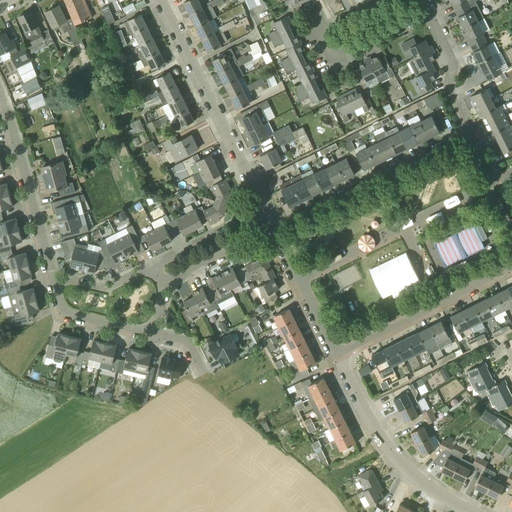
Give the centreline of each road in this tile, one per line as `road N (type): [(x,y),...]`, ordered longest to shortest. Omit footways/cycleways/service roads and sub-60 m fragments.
road 1 (residential): [(264,211),(157,0)]
road 2 (residential): [(477,511),(431,489),(389,447),(336,352)]
road 3 (residential): [(299,277),(495,181)]
road 4 (residential): [(274,229),(469,134)]
road 5 (residential): [(336,352),(511,267)]
road 6 (residential): [(427,11),(334,51),(325,35),(332,25),(383,0)]
road 7 (residential): [(51,272),(0,93)]
road 8 (residential): [(469,134),(453,101),(453,65),(427,11)]
road 9 (residential): [(151,333),(66,313),(54,283)]
